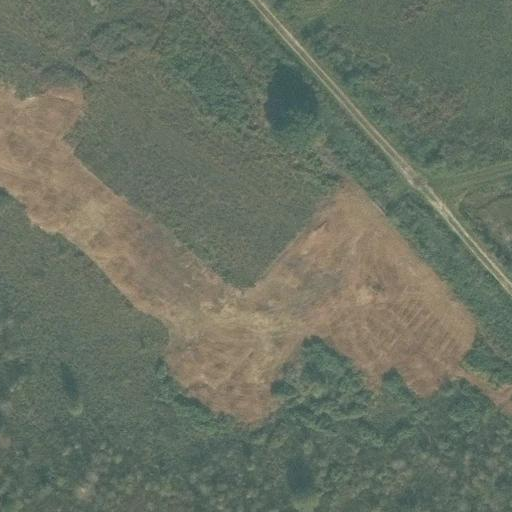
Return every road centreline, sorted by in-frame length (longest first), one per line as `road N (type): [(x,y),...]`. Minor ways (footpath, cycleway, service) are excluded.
road 1 (track): [(424,192),(251,0)]
road 2 (track): [(511,291),(424,192)]
